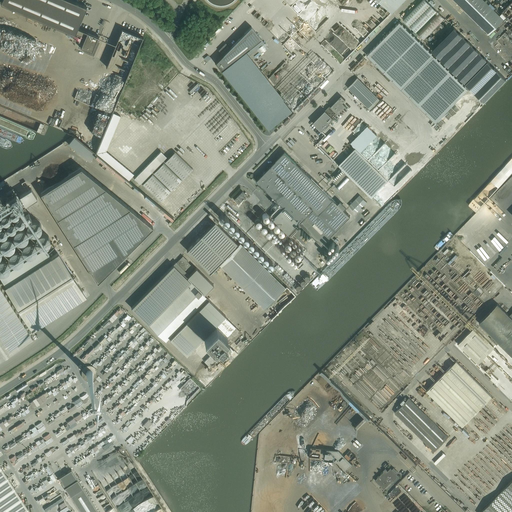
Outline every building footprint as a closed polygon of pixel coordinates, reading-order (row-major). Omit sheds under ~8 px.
[(99,36),(88,32),(87,32),(86,31),(86,32),(78,28),(77,28),(86,6),(72,0),(1,0),(0,3),(74,34),(85,38),(80,48),(87,51),(87,52),(93,55),(96,46),(95,45),(99,36)] [(380,0),(382,1),(381,2),(382,3),(383,2),(386,5),(385,6),(386,7),(387,6),(392,11),(402,0),(380,0)] [(412,33),(416,37),(421,41),(423,39),(424,40),(444,19),(425,0),(421,0),(403,19),(414,31),(412,33)] [(511,27),(483,0),(454,0),(504,49),(511,41),(511,27)] [(399,22),(367,55),(436,123),(469,90),(399,22)] [(216,62),(222,70),(261,39),(251,26),(216,62)] [(432,50),(448,66),(470,44),(454,28),(432,50)] [(334,38),(330,43),(333,47),(338,42),(334,38)] [(449,65),(465,81),(486,60),(471,44),(449,65)] [(204,54),(211,60),(215,56),(208,50),(204,54)] [(245,52),(221,71),(256,114),(269,129),(292,111),(280,95),(245,52)] [(130,56),(121,79),(124,80),(133,57),(130,56)] [(320,68),(325,64),(322,60),(317,65),(320,68)] [(464,84),(483,102),(506,79),(487,61),(464,84)] [(42,80),(55,84),(57,77),(44,73),(42,80)] [(357,78),(348,88),(371,110),(380,101),(357,78)] [(328,109),(329,110),(335,116),(345,106),(342,103),(345,100),(341,96),(328,109)] [(325,110),(313,123),(321,130),(333,118),(335,116),(329,110),(327,111),(326,110),(325,111),(325,110)] [(117,122),(120,116),(113,113),(110,122),(109,122),(96,152),(129,180),(134,173),(106,149),(117,122)] [(432,130),(436,126),(431,121),(427,125),(432,130)] [(160,151),(134,178),(140,184),(166,157),(160,151)] [(182,180),(193,169),(175,151),(164,162),(182,180)] [(338,203),(333,199),(285,151),(256,180),(321,245),(350,216),(343,210),(346,207),(340,201),(338,203)] [(171,191),(181,180),(163,163),(153,173),(171,191)] [(152,226),(129,207),(81,167),(41,193),(97,281),(117,262),(118,263),(126,255),(125,254),(152,226)] [(160,202),(170,192),(152,174),(142,185),(160,202)] [(0,276),(47,246),(49,249),(53,247),(51,244),(53,242),(40,221),(32,215),(26,206),(37,198),(31,189),(19,196),(18,193),(16,191),(8,196),(9,198),(0,203),(0,276)] [(242,191),(234,200),(238,204),(247,195),(242,191)] [(160,202),(164,206),(168,201),(164,198),(160,202)] [(174,216),(180,210),(177,207),(171,213),(174,216)] [(158,213),(169,224),(174,219),(163,209),(158,213)] [(349,220),(354,226),(361,219),(356,214),(349,220)] [(238,244),(215,221),(186,250),(210,273),(238,244)] [(262,260),(268,266),(272,262),(268,252),(263,247),(263,246),(261,244),(259,245),(258,241),(256,239),(255,240),(253,236),(251,234),(250,235),(248,231),(246,229),(244,230),(243,226),(242,225),(239,226),(238,222),(237,222),(235,223),(233,224),(236,227),(236,228),(233,225),(236,234),(262,260)] [(273,238),(274,241),(278,240),(273,228),(267,230),(270,239),(273,238)] [(239,244),(220,264),(230,274),(265,309),(284,289),(239,244)] [(286,249),(286,258),(295,259),(295,256),(298,256),(298,249),(286,249)] [(58,253),(5,287),(29,324),(36,319),(39,325),(85,295),(58,253)] [(179,260),(176,263),(175,262),(173,264),(183,274),(185,271),(187,274),(193,267),(187,261),(185,259),(184,260),(182,258),(179,260)] [(170,338),(187,355),(192,349),(193,350),(193,349),(210,365),(242,333),(225,317),(226,316),(183,274),(173,264),(131,307),(166,342),(170,338)] [(196,268),(187,277),(204,294),(213,284),(196,268)] [(0,356),(33,335),(0,283),(0,356)] [(492,336),(490,339),(496,345),(499,342),(511,355),(511,312),(509,316),(497,304),(479,323),(492,336)] [(494,347),(474,328),(458,344),(478,363),(494,347)] [(119,343),(126,349),(140,337),(133,330),(119,343)] [(151,339),(149,342),(163,356),(166,354),(151,339)] [(135,346),(139,350),(135,354),(138,357),(144,350),(137,343),(135,346)] [(99,361),(106,368),(116,357),(111,352),(104,359),(102,358),(99,361)] [(87,360),(83,360),(84,367),(81,368),(83,379),(88,379),(88,376),(96,375),(95,364),(88,365),(87,360)] [(462,426),(492,396),(455,360),(425,389),(462,426)] [(118,366),(123,371),(128,366),(125,363),(123,361),(118,366)] [(114,376),(113,375),(108,380),(112,384),(123,372),(120,369),(114,376)] [(131,375),(134,379),(136,377),(142,384),(145,381),(136,370),(131,375)] [(58,375),(63,384),(71,380),(67,371),(58,375)] [(118,387),(122,391),(127,386),(124,382),(118,387)] [(125,389),(129,392),(134,386),(130,383),(125,389)] [(82,388),(51,406),(54,411),(85,393),(82,388)] [(148,398),(142,392),(131,404),(135,407),(139,403),(141,404),(136,409),(132,405),(129,408),(132,412),(135,410),(138,412),(144,406),(146,408),(154,399),(159,393),(156,390),(148,398)] [(115,400),(121,406),(125,402),(120,396),(122,395),(118,391),(115,394),(118,397),(115,400)] [(395,412),(434,451),(450,434),(411,396),(395,412)] [(103,404),(110,412),(115,407),(108,400),(103,404)] [(46,410),(51,407),(48,402),(42,406),(46,410)] [(59,428),(72,421),(69,416),(70,416),(72,418),(77,416),(75,413),(83,408),(80,402),(66,410),(68,412),(59,417),(60,419),(56,421),(58,425),(57,426),(59,428)] [(31,420),(34,424),(46,416),(41,409),(34,414),(32,412),(27,416),(30,420),(31,420)] [(125,411),(121,416),(126,420),(129,416),(133,419),(136,416),(132,413),(130,415),(125,411)] [(0,416),(0,423),(8,418),(5,413),(0,416)] [(148,426),(154,421),(150,417),(145,422),(148,426)] [(31,437),(34,443),(47,435),(45,431),(38,435),(37,433),(31,437)] [(103,436),(106,441),(113,437),(110,432),(103,436)] [(66,443),(70,449),(83,440),(79,434),(66,443)] [(59,450),(57,444),(52,446),(50,441),(43,445),(48,455),(59,450)] [(16,445),(19,453),(27,450),(25,442),(16,445)] [(7,449),(13,457),(19,452),(15,448),(16,448),(13,444),(7,449)] [(39,453),(43,459),(48,456),(45,450),(39,453)] [(34,452),(30,454),(34,462),(38,460),(34,452)] [(88,463),(84,458),(80,461),(78,463),(81,468),(88,463)] [(323,478),(340,462),(337,458),(320,474),(323,478)] [(0,511),(30,511),(0,464),(0,511)] [(385,473),(384,471),(375,480),(384,489),(390,482),(392,484),(399,477),(390,468),(385,473)] [(98,511),(71,469),(58,478),(80,511),(98,511)] [(122,479),(106,488),(110,496),(115,493),(112,488),(118,484),(120,488),(125,485),(122,479)] [(483,511),(511,511),(511,479),(482,510),(483,511)] [(50,493),(57,489),(53,482),(46,486),(50,493)] [(147,485),(127,499),(131,505),(151,492),(147,485)] [(367,511),(374,507),(355,487),(336,505),(343,511),(367,511)] [(40,492),(43,497),(49,493),(46,488),(40,492)] [(115,504),(124,499),(123,499),(131,495),(127,488),(111,497),(115,504)] [(38,500),(42,498),(39,492),(34,494),(38,500)]
